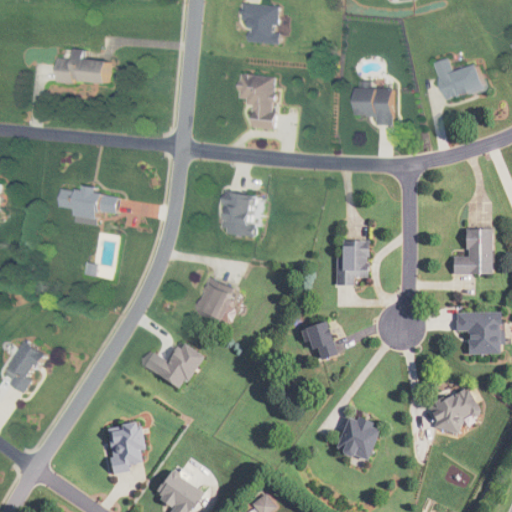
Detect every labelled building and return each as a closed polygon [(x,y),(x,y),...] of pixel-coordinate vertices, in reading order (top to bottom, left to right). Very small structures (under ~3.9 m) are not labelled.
[(290,6),(253,4),(251,42),(288,45),(290,6)] [(120,83),(121,61),(95,61),(95,51),(68,50),(67,82),(120,83)] [(489,65),(463,72),(459,59),(443,63),(454,101),(496,89),(489,65)] [(260,128),(282,130),(286,77),(248,75),(246,102),(261,103),(260,128)] [(403,89),(370,87),(368,118),(381,119),(381,125),(401,126),(403,89)] [(81,222),(105,227),(108,213),(123,216),(127,197),(69,185),(64,209),(83,213),(81,222)] [(229,231),(261,238),(269,196),(237,190),(229,231)] [(499,274),(499,229),(469,229),(469,255),(458,255),(458,274),(499,274)] [(341,285),(360,285),(360,277),(375,278),(376,240),(363,240),(363,245),(351,244),(351,262),(342,262),(341,285)] [(227,322),(243,291),(221,280),(204,311),(227,322)] [(463,333),(474,333),(474,354),(511,354),(511,312),(463,312),(463,333)] [(345,355),(334,321),(313,328),(323,362),(345,355)] [(32,394),(58,353),(38,340),(12,381),(32,394)] [(150,366),(186,390),(209,356),(188,341),(174,361),(161,351),(150,366)] [(439,398),(443,432),(469,429),(467,414),(484,412),(482,393),(439,398)] [(376,461),(390,427),(357,414),(344,449),(376,461)] [(114,427),(119,474),(139,472),(138,465),(153,463),(149,423),(114,427)] [(176,511),(197,511),(212,492),(181,470),(160,500),(176,511)]
